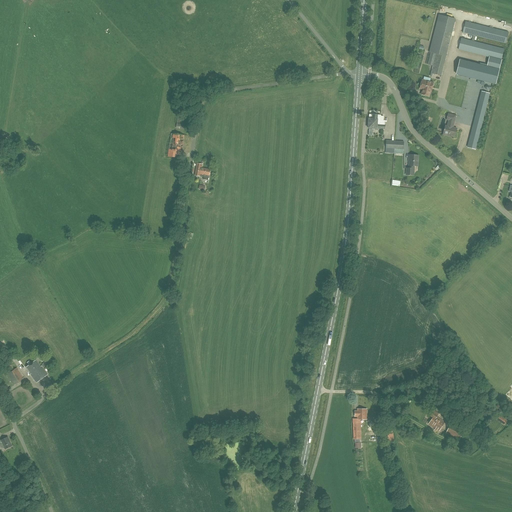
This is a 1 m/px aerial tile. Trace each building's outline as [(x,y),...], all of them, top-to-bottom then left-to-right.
[(456,19),(438,14),(429,53),(431,53),(436,54),(446,56),(456,19)] [(508,32),(466,21),(463,32),(505,43),(508,32)] [(475,35),(473,35),(472,41),(461,38),(458,49),(501,60),(504,49),(474,41),(475,35)] [(446,56),(436,54),(433,66),(431,73),(441,76),(446,56)] [(495,84),(499,69),(481,65),(469,62),(460,60),(456,74),(495,84)] [(431,91),(433,83),(422,80),(422,82),(421,82),(420,85),(421,86),(420,88),(423,89),(422,94),(429,96),(430,92),(431,92),(431,91)] [(381,115),(369,114),(368,128),(377,129),(385,129),(385,124),(383,124),(383,116),(381,116),(381,115)] [(447,120),(448,120),(447,126),(445,126),(443,135),(444,135),(448,136),(449,135),(455,137),(457,128),(452,127),(452,125),(453,125),(456,116),(448,114),(447,120)] [(190,121),(188,121),(189,118),(186,118),(184,117),(178,116),(176,128),(180,129),(193,130),(194,121),(190,120),(190,121)] [(480,131),(472,129),(468,147),(476,149),(480,131)] [(177,157),(178,151),(182,152),(184,135),(171,133),(168,156),(177,157)] [(395,141),(386,140),(385,152),(394,153),(394,149),(395,141)] [(404,141),(395,141),(394,149),(404,150),(404,141)] [(410,168),(407,168),(406,175),(414,175),(414,166),(418,166),(418,160),(417,160),(417,155),(409,155),(409,161),(410,161),(410,168)] [(202,164),(197,163),(195,175),(201,176),(203,168),(202,168),(202,164)] [(203,179),(208,180),(209,175),(210,170),(203,168),(201,176),(204,177),(203,179)] [(7,355),(2,360),(6,363),(11,358),(7,355)] [(36,360),(26,367),(31,374),(37,382),(48,374),(42,366),(41,367),(36,360)] [(7,374),(14,384),(23,378),(16,368),(14,369),(7,374)] [(355,411),(355,416),(358,416),(358,419),(367,419),(367,409),(358,409),(358,411),(355,411)] [(445,422),(437,417),(439,413),(432,409),(428,415),(433,418),(428,424),(435,428),(434,430),(436,431),(437,430),(439,431),(445,422)] [(376,418),(370,418),(369,428),(373,428),(373,431),(379,431),(379,424),(375,424),(376,418)] [(459,440),(463,433),(465,430),(451,423),(446,433),(459,440)] [(0,445),(1,448),(4,446),(6,449),(12,446),(8,437),(1,440),(2,441),(1,441),(0,439),(0,445)]
